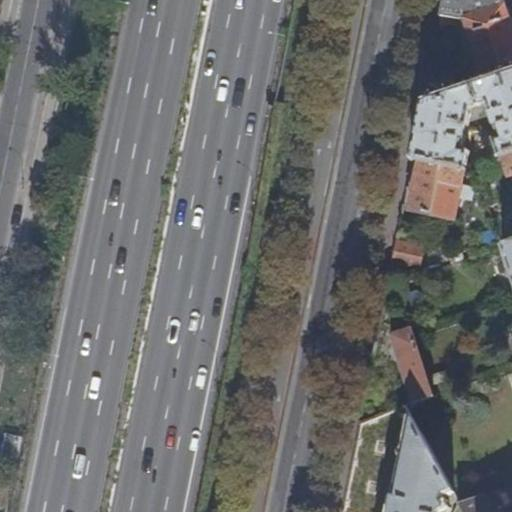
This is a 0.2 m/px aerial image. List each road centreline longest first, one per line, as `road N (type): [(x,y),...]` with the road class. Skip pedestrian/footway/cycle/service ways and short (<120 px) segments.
road 1 (tertiary): [(283,511),(381,0)]
road 2 (trunk): [(155,511),(252,0)]
road 3 (trunk): [(169,0),(75,511)]
